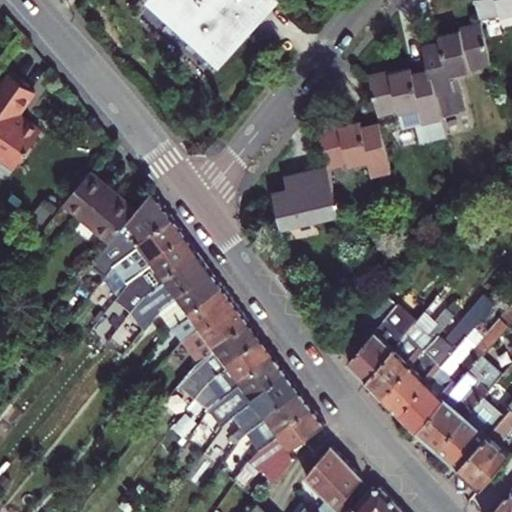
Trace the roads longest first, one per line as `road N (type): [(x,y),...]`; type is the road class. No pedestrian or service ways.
road 1 (tertiary): [(439,511),(362,423),(201,202)]
road 2 (tertiary): [(201,202),(27,0)]
road 3 (residential): [(367,0),(201,202)]
